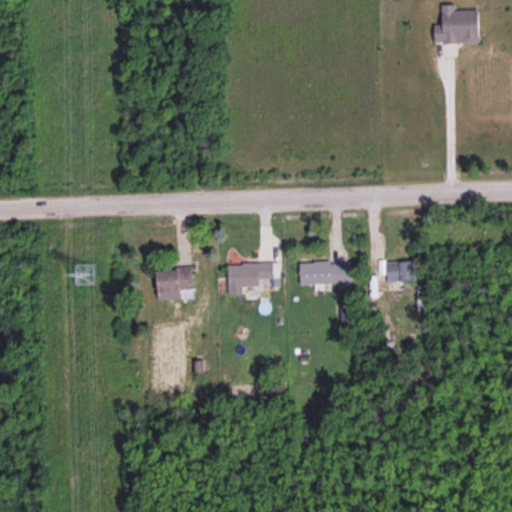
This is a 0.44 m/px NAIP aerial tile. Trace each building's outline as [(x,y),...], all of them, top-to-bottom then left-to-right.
[(479,42),(478,9),(454,9),(454,3),(442,4),(442,24),(434,24),(434,43),(479,42)] [(300,284),(351,282),(350,260),(300,262),(300,284)] [(387,280),(415,279),(414,260),(386,261),(387,280)] [(228,294),(243,293),(243,285),(276,284),(275,261),(227,263),(228,294)] [(180,298),(180,289),(192,288),(192,267),(156,268),(157,299),(180,298)]
